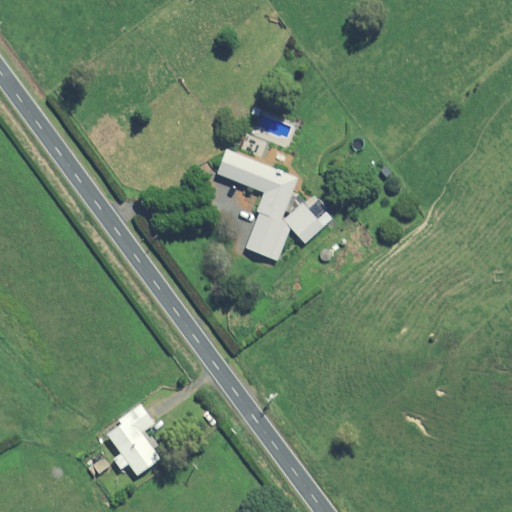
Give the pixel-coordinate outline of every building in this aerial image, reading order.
[(301,195),(294,192),(300,178),(231,150),(221,174),(268,193),(261,211),(265,212),(250,248),(275,258),(289,223),(285,222),(290,212),(293,213),(301,195)] [(309,243),(334,218),(313,197),(288,222),(309,243)] [(335,249),(333,247),(332,247),(330,246),(329,246),(327,247),(325,247),(324,248),(323,249),(322,250),(321,251),(320,253),(320,254),(320,256),(320,257),(321,259),(321,260),(322,261),(323,262),(325,263),(326,264),(328,264),(329,264),(331,264),(332,264),(334,263),(335,262),(336,261),(337,259),(337,258),(338,256),(338,255),(338,253),(337,252),(336,250),(336,249),(335,249)] [(159,423),(146,405),(122,421),(125,425),(112,434),(125,454),(117,459),(125,470),(133,464),(141,476),(164,460),(146,433),(159,423)] [(115,467),(108,457),(92,468),(99,478),(115,467)]
